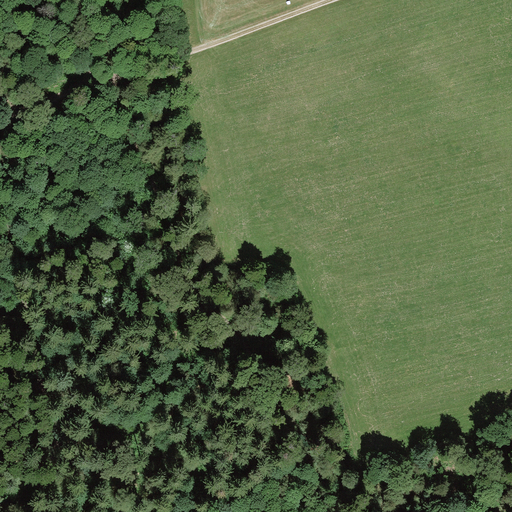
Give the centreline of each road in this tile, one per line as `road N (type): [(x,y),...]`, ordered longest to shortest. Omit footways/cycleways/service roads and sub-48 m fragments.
road 1 (track): [(82,0),(181,238),(360,511)]
road 2 (track): [(0,125),(324,0)]
